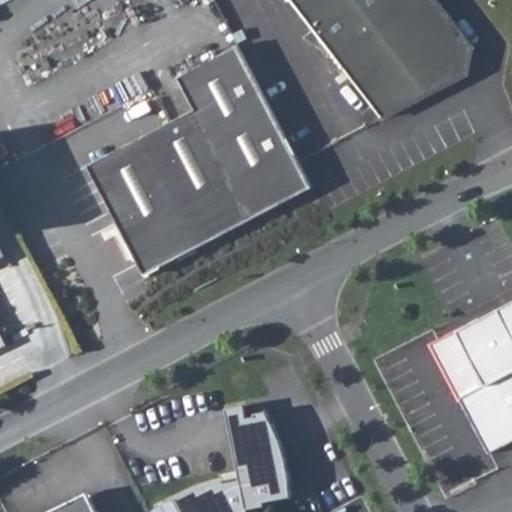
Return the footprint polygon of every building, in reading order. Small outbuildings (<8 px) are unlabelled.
[(287,0),(380,121),(451,84),(454,74),(465,77),(472,54),(462,51),(465,41),(434,0),(287,0)] [(310,191),(236,48),(175,80),(191,112),(85,166),(114,224),(86,238),(111,286),(139,271),(141,277),(310,191)] [(0,258),(9,254),(0,235),(0,258)] [(511,304),(427,349),(483,458),(511,442),(511,304)] [(223,412),(226,426),(244,422),(241,409),(223,412)] [(174,503),(178,511),(247,511),(262,509),(262,506),(288,500),(288,494),(288,487),(287,483),(282,460),(279,451),(276,444),(273,436),(270,430),(266,422),(262,416),(252,418),(252,421),(226,426),(238,483),(221,487),(221,485),(216,485),(209,486),(202,488),(174,503)] [(83,494),(66,503),(91,511),(83,494)] [(66,503),(47,511),(91,511),(66,503)]
